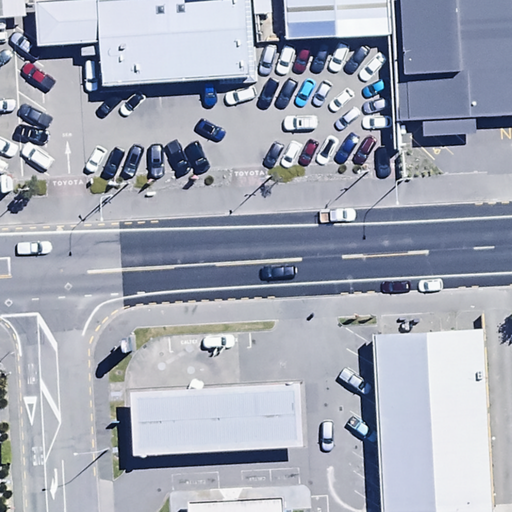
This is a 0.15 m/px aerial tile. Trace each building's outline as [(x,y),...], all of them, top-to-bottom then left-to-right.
[(20,0),(0,0),(0,21),(22,21),(20,0)] [(253,0),(71,0),(72,1),(37,2),(38,37),(100,35),(101,79),(256,74),(253,0)] [(388,0),(289,0),(291,35),(390,32),(388,0)] [(511,0),(457,0),(460,76),(511,74),(511,0)] [(462,146),(460,76),(457,8),(399,10),(403,148),(462,146)] [(500,511),(490,325),(379,331),(389,511),(500,511)] [(134,388),(136,456),(303,450),(300,381),(134,388)] [(175,500),(175,511),(288,511),(288,494),(175,500)]
